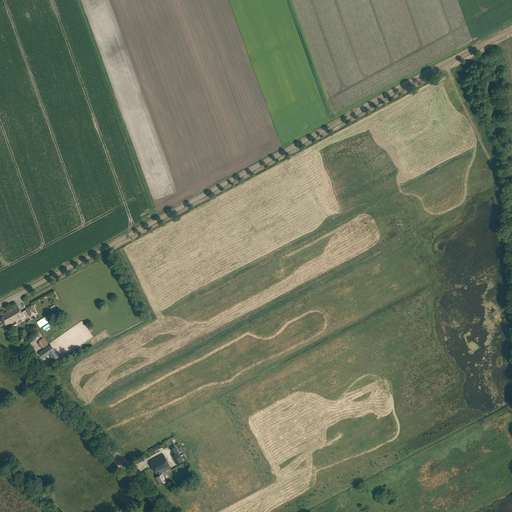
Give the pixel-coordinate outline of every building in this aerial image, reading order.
[(33,305),(26,309),(31,316),(33,315),(34,316),(36,314),(34,309),(35,309),(33,305)] [(12,325),(14,328),(18,325),(16,323),(14,324),(14,322),(24,317),(18,306),(3,315),(4,316),(1,318),(6,327),(12,324),(12,325)] [(60,358),(51,345),(39,353),(43,358),(49,354),(54,362),(60,358)] [(178,453),(172,456),(177,464),(183,461),(178,453)] [(161,473),(171,468),(163,454),(150,462),(157,475),(158,476),(156,478),(160,485),(162,484),(163,484),(163,483),(166,482),(162,474),(161,473)]
